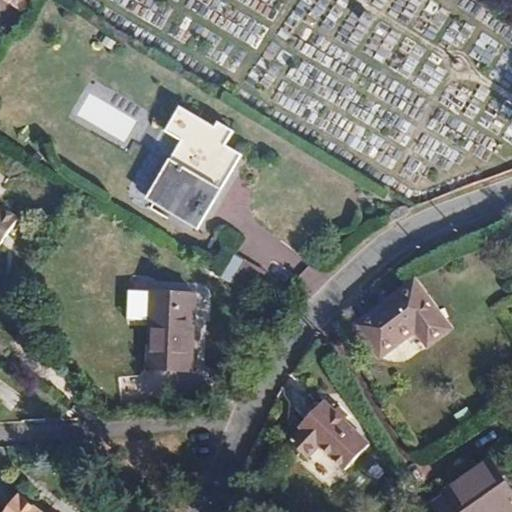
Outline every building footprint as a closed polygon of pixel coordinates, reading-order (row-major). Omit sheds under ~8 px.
[(167,154),(142,195),(191,226),(215,184),(218,184),(236,150),(219,141),(227,126),(212,115),(209,121),(173,101),(159,128),(177,137),(167,154)] [(0,249),(19,226),(0,209),(0,205),(5,200),(0,195),(0,249)] [(219,290),(263,318),(280,292),(237,264),(219,290)] [(448,328),(411,276),(346,321),(373,360),(410,334),(421,348),(448,328)] [(187,365),(193,287),(145,284),(140,362),(187,365)] [(321,396),(295,421),(298,424),(286,436),(304,454),(317,442),(341,464),(365,440),(321,396)] [(511,511),(511,495),(496,470),(451,499),(452,502),(437,511),(511,511)] [(51,511),(47,508),(43,511),(38,511),(12,489),(0,505),(0,511),(51,511)]
